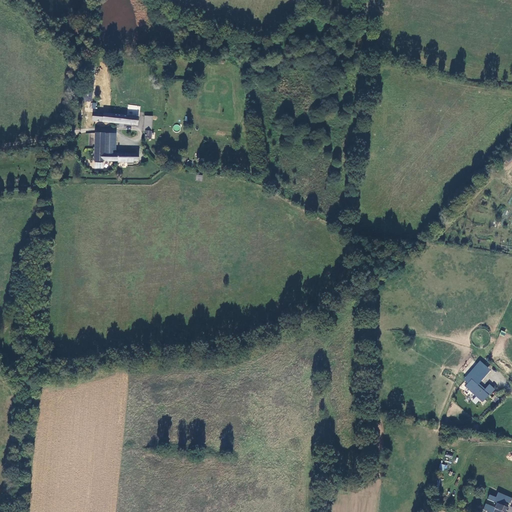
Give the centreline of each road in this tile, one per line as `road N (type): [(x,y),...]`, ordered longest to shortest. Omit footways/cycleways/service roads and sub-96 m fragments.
road 1 (track): [(0,361),(24,377),(129,355),(237,346),(375,279),(511,141)]
road 2 (unclassified): [(0,144),(84,129),(128,133)]
